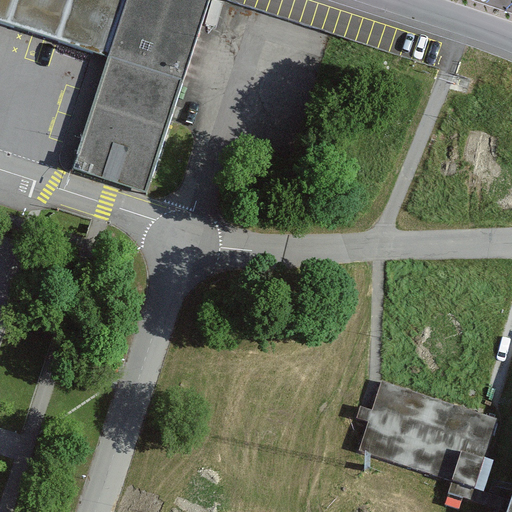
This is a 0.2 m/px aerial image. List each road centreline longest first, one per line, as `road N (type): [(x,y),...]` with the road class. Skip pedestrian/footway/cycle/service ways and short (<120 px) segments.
road 1 (track): [(465,26),(377,245)]
road 2 (residential): [(511,42),(384,0)]
